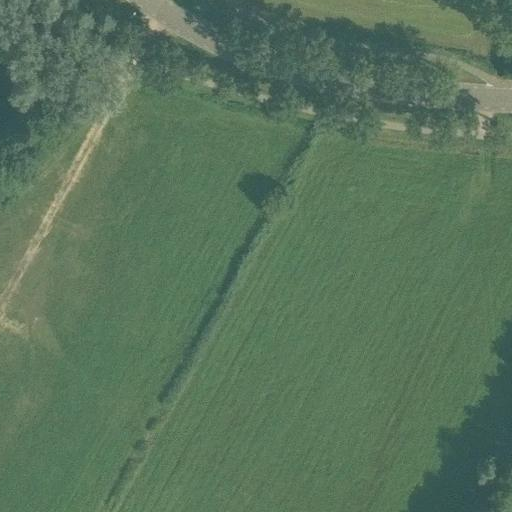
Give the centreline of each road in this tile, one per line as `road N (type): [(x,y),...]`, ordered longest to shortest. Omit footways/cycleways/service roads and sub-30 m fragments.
road 1 (secondary): [(511,100),(403,93),(286,68),(197,32),(146,0)]
road 2 (track): [(36,216),(160,11)]
